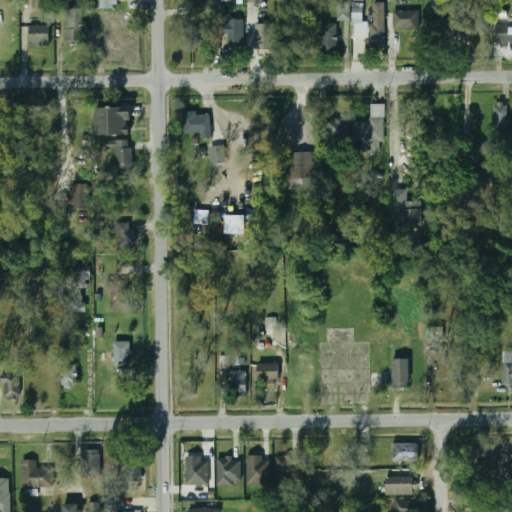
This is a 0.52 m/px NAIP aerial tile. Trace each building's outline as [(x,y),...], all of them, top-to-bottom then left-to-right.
[(98,0),(99,9),(116,9),(116,1),(117,0),(98,0)] [(350,1),(337,1),(338,21),(351,20),(350,1)] [(246,15),(256,15),(256,2),(245,2),(246,15)] [(474,4),(474,21),(458,21),(458,33),(489,33),(489,4),(474,4)] [(64,41),(81,41),(81,8),(64,8),(64,41)] [(418,11),(392,11),(393,30),(418,30),(418,11)] [(243,19),(226,19),(226,43),(243,43),(243,19)] [(385,49),(385,21),(351,21),(351,41),(366,41),(366,49),(385,49)] [(453,21),(427,21),(427,41),(453,41),(453,21)] [(336,51),(336,23),(318,23),(318,51),(336,51)] [(254,24),(254,50),(274,50),(274,24),(254,24)] [(49,45),(49,25),(29,25),(29,45),(49,45)] [(495,43),(511,43),(511,25),(495,25),(495,43)] [(201,46),(201,27),(186,27),(186,46),(201,46)] [(507,134),(507,104),(494,104),(494,134),(507,134)] [(352,120),(352,141),(361,141),(361,152),(383,152),(383,105),(370,105),(370,120),(352,120)] [(95,108),(95,136),(130,136),(130,108),(95,108)] [(202,133),(202,138),(210,138),(210,114),(184,114),(184,133),(202,133)] [(348,120),(326,120),(326,139),(348,139),(348,120)] [(115,174),(132,174),(131,140),(106,141),(106,148),(115,148),(115,174)] [(314,154),(286,154),(286,185),(314,185),(314,154)] [(495,162),(478,162),(477,195),(494,196),(495,162)] [(70,185),(70,209),(89,209),(89,185),(70,185)] [(391,226),(423,225),(422,201),(408,201),(407,189),(391,189),(391,226)] [(208,224),(209,210),(195,210),(194,224),(208,224)] [(246,233),(245,215),(225,216),(226,234),(246,233)] [(133,251),(133,223),(109,223),(109,234),(115,234),(115,251),(133,251)] [(111,309),(127,309),(127,283),(111,283),(111,309)] [(59,296),(59,312),(85,312),(85,296),(59,296)] [(277,317),(266,318),(266,330),(277,330),(277,317)] [(130,364),(130,342),(113,342),(113,364),(130,364)] [(503,387),(511,387),(511,352),(503,352),(503,387)] [(220,368),(229,368),(230,356),(220,356),(220,368)] [(394,388),(410,388),(409,359),(393,359),(394,388)] [(76,364),(60,364),(60,388),(76,388),(76,364)] [(257,381),(279,381),(279,364),(257,364),(257,381)] [(231,397),(246,397),(246,371),(231,371),(231,397)] [(19,375),(3,375),(3,400),(19,400),(19,375)] [(28,398),(43,398),(43,381),(28,381),(28,398)] [(419,443),(391,443),(391,461),(419,461),(419,443)] [(495,445),(473,445),(473,470),(495,470),(495,445)] [(100,478),(100,449),(83,449),(83,478),(100,478)] [(142,481),(142,455),(125,455),(125,481),(142,481)] [(246,484),(269,484),(269,455),(246,455),(246,484)] [(275,485),(299,485),(299,456),(275,456),(275,485)] [(185,486),(207,486),(207,457),(185,457),(185,486)] [(216,458),(216,486),(240,486),(240,458),(216,458)] [(37,460),(21,460),(21,489),(53,489),(53,469),(37,469),(37,460)] [(417,495),(417,476),(385,476),(385,495),(417,495)] [(0,478),(0,510),(0,511),(11,511),(10,478),(0,478)] [(143,511),(120,511),(120,499),(110,499),(109,511),(143,511)] [(393,511),(415,511),(415,501),(393,501),(393,511)] [(86,511),(99,511),(99,502),(86,502),(86,511)] [(63,504),(63,511),(80,511),(81,503),(63,504)]
